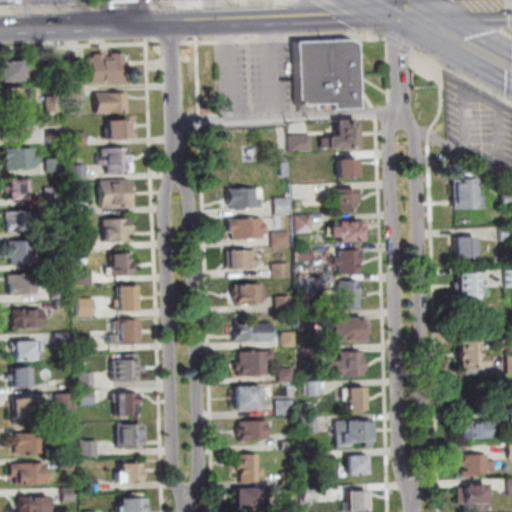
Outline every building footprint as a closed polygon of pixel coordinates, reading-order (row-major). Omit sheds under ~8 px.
[(291,44),(345,42),(351,46),(354,109),(327,110),(327,109),(320,109),(320,105),(294,106),(291,44)] [(90,81),(89,57),(92,57),(92,54),(102,53),(102,56),(110,56),(110,53),(123,52),(124,81),(101,82),(101,81),(90,81)] [(20,79),(0,79),(0,58),(20,58),(20,60),(26,60),(27,74),(20,74),(20,79)] [(67,82),(66,59),(83,58),(84,81),(67,82)] [(43,81),(43,66),(58,66),(59,80),(43,81)] [(81,84),(81,99),(67,100),(67,85),(81,84)] [(0,86),(24,86),(25,107),(0,108),(0,86)] [(94,113),(93,92),(125,92),(126,110),(108,111),(108,112),(94,113)] [(59,112),(45,112),(44,96),(59,95),(59,112)] [(351,117),(331,118),(332,135),(325,135),(326,147),(353,146),(351,117)] [(32,136),(18,136),(16,138),(14,138),(12,136),(2,136),(2,129),(6,129),(5,118),(31,118),(32,136)] [(103,140),(102,128),(107,128),(107,119),(128,119),(128,129),(133,129),(133,137),(128,137),(128,139),(103,140)] [(70,146),(70,133),(84,132),(85,145),(70,146)] [(47,135),(60,134),(60,143),(47,143),(47,135)] [(307,135),(287,135),(287,151),(308,150),(307,135)] [(32,168),(5,169),(5,149),(32,148),(32,168)] [(131,172),(105,173),(105,165),(96,166),(96,156),(100,156),(100,148),(124,148),(125,156),(131,156),(131,172)] [(60,173),(46,173),(45,159),(60,159),(60,173)] [(353,177),(353,159),(334,159),(334,177),(353,177)] [(286,177),(278,177),(278,163),(285,162),(286,177)] [(84,178),(70,179),(70,166),(84,166),(84,178)] [(445,178),(445,208),(476,207),(475,194),(471,194),(470,177),(445,178)] [(9,199),(8,178),(25,178),(25,192),(28,192),(29,199),(9,199)] [(98,208),(97,181),(131,180),(132,207),(98,208)] [(306,198),(293,198),(292,184),(305,184),(306,198)] [(44,188),(60,188),(61,203),(44,203),(44,188)] [(258,207),(257,188),(225,189),(225,204),(228,204),(229,208),(258,207)] [(351,210),(351,204),(353,204),(353,197),(351,197),(351,189),(329,190),(330,211),(351,210)] [(511,191),(496,191),(496,207),(511,207),(511,191)] [(271,198),(285,197),(286,215),(271,215),(271,198)] [(70,202),(83,201),(84,214),(70,214),(70,202)] [(32,230),(5,231),(4,211),(31,210),(32,230)] [(292,232),(291,215),(308,215),(308,232),(292,232)] [(130,231),(126,231),(126,241),(102,242),(101,219),(129,218),(130,231)] [(259,238),(259,233),(263,233),(263,222),(259,222),(259,219),(225,219),(225,232),(228,232),(228,239),(259,238)] [(333,240),(362,239),(362,227),(356,228),(356,219),(333,220),(333,225),(325,225),(326,235),(333,234),(333,240)] [(495,226),(495,241),(510,240),(509,226),(495,226)] [(269,232),(285,232),(286,246),(269,246),(269,232)] [(89,249),(75,250),(75,236),(88,236),(89,249)] [(449,236),(450,256),(470,255),(469,236),(449,236)] [(29,241),(29,249),(36,249),(36,257),(30,257),(30,263),(9,264),(9,257),(6,257),(6,242),(29,241)] [(308,261),(294,261),(294,247),(308,247),(308,261)] [(252,250),(224,251),(224,269),(253,268),(252,250)] [(356,273),(355,250),(335,251),(335,258),(330,258),(330,266),(335,266),(335,273),(356,273)] [(109,276),(109,253),(128,252),(128,275),(109,276)] [(64,258),(64,267),(51,267),(51,258),(64,258)] [(269,264),(286,263),(286,277),(269,278),(269,264)] [(75,285),(75,269),(89,269),(89,284),(75,285)] [(511,269),(501,269),(501,287),(511,286),(511,269)] [(451,272),(452,282),(448,282),(448,288),(452,287),(453,297),(479,296),(478,286),(472,286),(471,271),(451,272)] [(6,274),(40,273),(41,284),(34,284),(35,294),(8,294),(8,285),(6,285),(6,274)] [(298,299),(298,278),(310,278),(311,291),(307,292),(307,299),(298,299)] [(336,282),(336,288),(327,288),(327,297),(336,297),(336,308),(356,308),(355,282),(336,282)] [(232,284),(232,291),(230,291),(230,298),(233,298),(233,304),(258,304),(257,284),(232,284)] [(134,285),(135,310),(116,311),(116,307),(112,307),(112,300),(116,300),(116,286),(134,285)] [(50,299),(50,289),(65,288),(66,299),(50,299)] [(273,297),(287,297),(287,311),(273,311),(273,297)] [(92,315),(76,316),(76,299),(91,298),(92,315)] [(67,308),(54,309),(54,300),(66,300),(67,308)] [(40,327),(11,328),(11,309),(39,308),(40,327)] [(296,314),(310,314),(310,331),(297,331),(296,314)] [(360,340),(359,317),(329,318),(329,327),(323,327),(323,335),(329,335),(330,340),(346,339),(346,340),(360,340)] [(115,344),(115,343),(109,343),(109,335),(115,335),(115,330),(112,331),(112,321),(135,320),(135,344),(115,344)] [(234,324),(234,332),(231,332),(232,340),(234,340),(234,342),(268,341),(268,324),(234,324)] [(53,349),(53,332),(69,331),(69,348),(53,349)] [(292,332),(292,347),(279,347),(278,332),(292,332)] [(76,352),(75,336),(90,336),(90,352),(76,352)] [(12,340),(36,340),(36,343),(40,343),(41,351),(33,351),(33,359),(12,360),(12,348),(9,348),(9,342),(12,342),(12,340)] [(454,341),(455,366),(480,365),(480,355),(474,355),(474,340),(454,341)] [(311,356),(310,346),(324,346),(325,356),(311,356)] [(235,376),(265,375),(265,360),(269,360),(269,351),(236,352),(236,362),(232,362),(233,370),(235,370),(235,376)] [(110,381),(110,360),(122,360),(122,354),(135,353),(135,364),(140,364),(141,370),(136,370),(136,380),(110,381)] [(359,377),(359,370),(361,370),(361,361),(359,361),(358,353),(337,353),(337,361),(328,362),(329,376),(338,376),(338,377),(359,377)] [(511,355),(502,355),(503,372),(511,371),(511,355)] [(11,388),(11,379),(5,380),(5,375),(11,374),(11,367),(28,367),(28,388),(11,388)] [(276,369),(290,368),(291,381),(276,381),(276,369)] [(77,389),(77,373),(92,372),(92,388),(77,389)] [(318,383),(318,396),(306,396),(306,383),(318,383)] [(234,409),(255,409),(255,395),(256,394),(256,385),(233,386),(234,409)] [(361,411),(360,388),(344,388),(345,412),(361,411)] [(92,404),(78,405),(77,390),(91,390),(92,404)] [(134,416),(113,417),(113,402),(110,402),(109,393),(133,393),(134,416)] [(71,411),(53,412),(53,394),(70,394),(71,411)] [(12,424),(11,398),(29,398),(29,418),(22,418),(22,424),(12,424)] [(290,415),(273,415),(273,400),(290,399),(290,415)] [(314,417),(315,433),(300,433),(300,418),(314,417)] [(332,421),(333,447),(347,447),(347,442),(361,441),(361,447),(368,447),(368,440),(370,440),(370,431),(368,431),(368,420),(332,421)] [(459,421),(459,438),(487,437),(486,426),(490,426),(490,420),(459,421)] [(237,422),(237,429),(235,429),(235,435),(237,435),(237,441),(249,440),(249,439),(264,438),(264,421),(237,422)] [(117,448),(116,423),(143,423),(144,446),(139,446),(139,448),(117,448)] [(57,440),(56,426),(71,426),(71,440),(57,440)] [(13,455),(13,445),(14,445),(13,434),(41,433),(41,454),(13,455)] [(79,457),(79,441),(95,441),(95,457),(79,457)] [(279,441),(293,441),(293,449),(279,450),(279,441)] [(511,458),(511,442),(502,442),(502,459),(511,458)] [(305,451),(318,451),(318,466),(305,466),(305,451)] [(459,454),(459,460),(457,460),(457,465),(459,465),(460,476),(471,475),(471,474),(483,474),(483,468),(490,467),(490,461),(483,461),(483,453),(459,454)] [(238,455),(238,463),(235,463),(235,469),(239,469),(239,482),(256,482),(256,475),(261,475),(261,467),(256,467),(256,455),(238,455)] [(363,455),(344,455),(344,467),(339,467),(339,477),(346,477),(346,475),(364,474),(363,455)] [(72,470),(59,470),(58,457),(72,457),(72,470)] [(13,485),(13,470),(16,470),(16,462),(43,462),(43,484),(13,485)] [(116,482),(115,471),(119,471),(119,462),(139,462),(140,481),(116,482)] [(296,485),(280,486),(280,473),(295,472),(296,485)] [(511,493),(511,477),(502,477),(502,493),(511,493)] [(95,478),(95,493),(82,493),(81,478),(95,478)] [(462,487),(454,488),(454,503),(460,503),(460,510),(472,510),(472,502),(487,502),(487,488),(483,488),(483,483),(462,484),(462,487)] [(316,486),(316,500),(303,500),(302,487),(316,486)] [(73,487),(73,501),(60,502),(60,487),(73,487)] [(235,511),(258,511),(257,487),(234,488),(234,492),(233,492),(234,501),(235,511)] [(340,511),(365,511),(365,491),(345,491),(345,502),(340,502),(340,511)] [(45,511),(17,511),(17,496),(45,496),(45,511)] [(115,511),(115,506),(119,505),(119,498),(146,498),(146,509),(148,509),(148,511),(115,511)]
